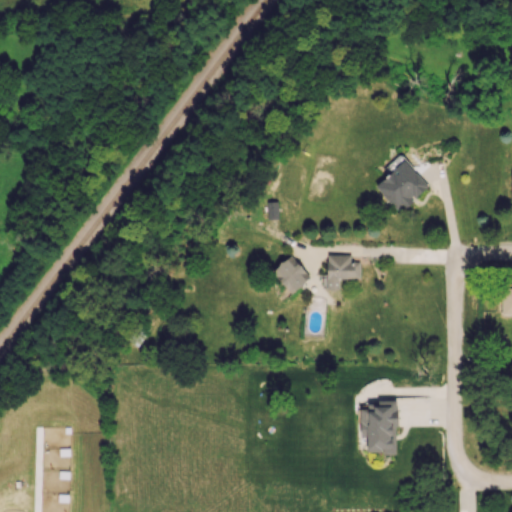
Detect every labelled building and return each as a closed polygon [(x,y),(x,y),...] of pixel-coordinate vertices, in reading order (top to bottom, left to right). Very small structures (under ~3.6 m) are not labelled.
[(374,186),(398,212),(428,185),(400,154),(385,167),(389,172),(374,186)] [(278,201),(268,201),(267,218),(277,219),(278,201)] [(310,278),(291,254),(272,270),(290,293),(310,278)] [(326,289),(338,289),(339,278),(359,278),(360,261),(346,261),(346,255),(327,254),(326,289)] [(511,313),(511,287),(501,287),(501,314),(511,313)] [(395,400),(369,400),(370,407),(359,408),(360,437),(366,437),(367,453),(397,452),(395,400)]
